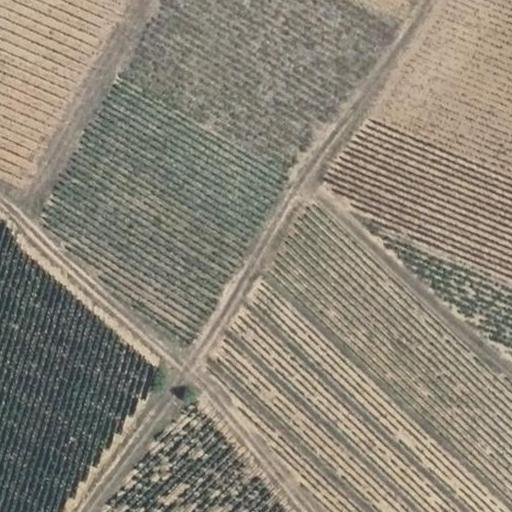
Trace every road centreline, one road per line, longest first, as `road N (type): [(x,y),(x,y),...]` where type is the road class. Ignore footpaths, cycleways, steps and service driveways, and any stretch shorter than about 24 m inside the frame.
road 1 (track): [(84,511),(187,370),(423,7)]
road 2 (track): [(0,200),(187,370),(309,511)]
